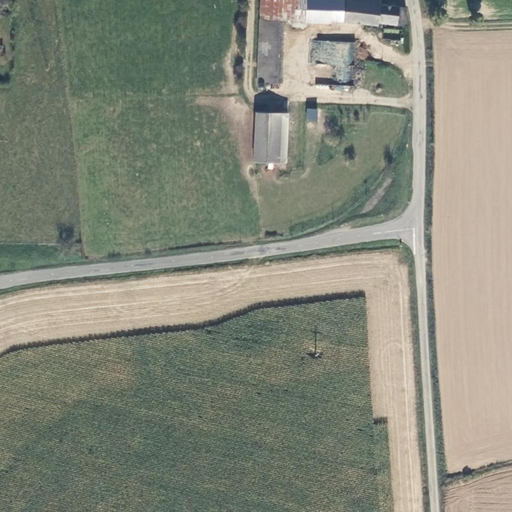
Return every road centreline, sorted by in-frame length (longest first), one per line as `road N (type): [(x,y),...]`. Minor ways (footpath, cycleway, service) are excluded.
road 1 (tertiary): [(0,281),(419,228)]
road 2 (unclassified): [(419,228),(438,511)]
road 3 (tertiary): [(412,0),(419,228)]
